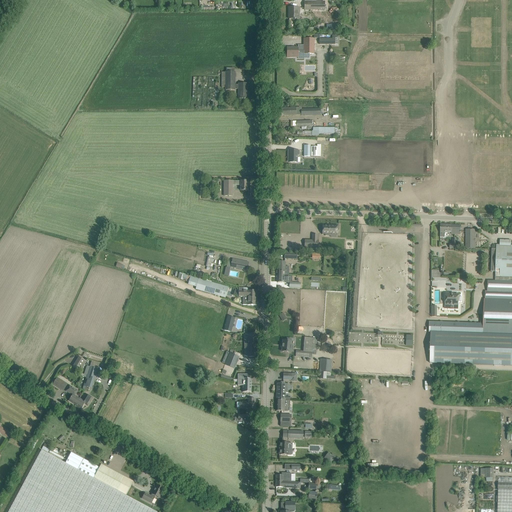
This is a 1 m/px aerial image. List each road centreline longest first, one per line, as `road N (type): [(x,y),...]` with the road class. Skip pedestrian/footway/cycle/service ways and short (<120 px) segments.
road 1 (tertiary): [(264,511),(267,211)]
road 2 (unclassified): [(229,511),(0,368)]
road 3 (unclassified): [(511,219),(267,211)]
road 4 (unknown): [(458,0),(441,94),(444,217)]
road 5 (tertiary): [(267,211),(269,0)]
road 6 (unknown): [(106,257),(266,314)]
road 7 (track): [(423,364),(426,216)]
road 8 (unknown): [(419,407),(423,364),(511,367)]
